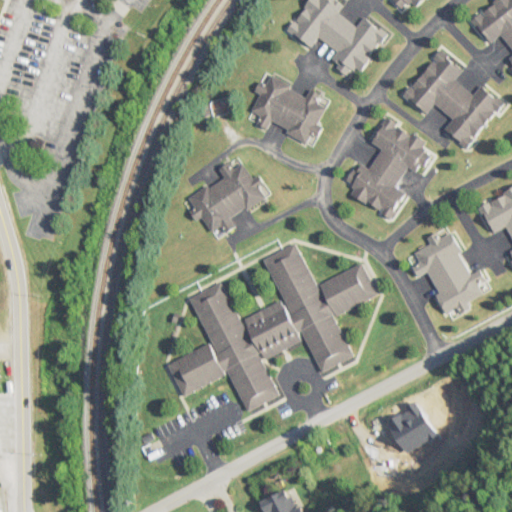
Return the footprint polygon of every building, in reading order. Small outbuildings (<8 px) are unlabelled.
[(309,0),(288,31),(312,47),(319,38),(339,52),(331,64),(350,77),(357,68),(362,72),(389,33),(366,17),(359,27),(339,13),(347,1),(345,0),(309,0)] [(424,0),(392,0),(403,10),(412,1),(417,7),(424,0)] [(511,0),(498,0),(473,20),(492,44),(502,35),(511,47),(511,57),(507,62),(511,67),(511,0)] [(466,68),(442,50),(405,97),(428,114),(435,104),(454,118),(446,130),(469,148),(505,102),(483,85),(475,94),(456,80),(466,68)] [(310,92),(266,77),(260,94),(253,114),(261,116),(257,126),(270,130),(271,127),(315,142),(327,106),(321,104),(324,94),(311,90),(310,92)] [(373,143),(383,148),(371,169),(359,162),(343,189),(393,218),(407,194),(397,188),(409,167),(422,175),(433,155),(424,149),(428,142),(388,118),(373,143)] [(189,197),(201,219),(206,217),(217,239),(237,228),(232,218),(270,198),(259,177),(254,180),(243,158),(221,169),(226,178),(189,197)] [(511,190),(481,207),(494,233),(508,226),(511,232),(511,251),(510,252),(511,256),(511,190)] [(449,312),(486,293),(481,283),(487,280),(482,269),(474,274),(453,232),(443,237),(441,232),(430,237),(434,244),(417,252),(423,263),(416,266),(421,276),(429,273),(449,312)] [(213,344),(170,361),(183,394),(233,374),(247,410),(280,396),(265,358),(310,340),(322,371),(354,358),(337,314),(379,297),(366,264),(316,284),(300,243),(266,256),(284,301),(240,319),(226,282),(193,295),(213,344)] [(302,511),(294,489),(263,500),(268,511),(302,511)]
